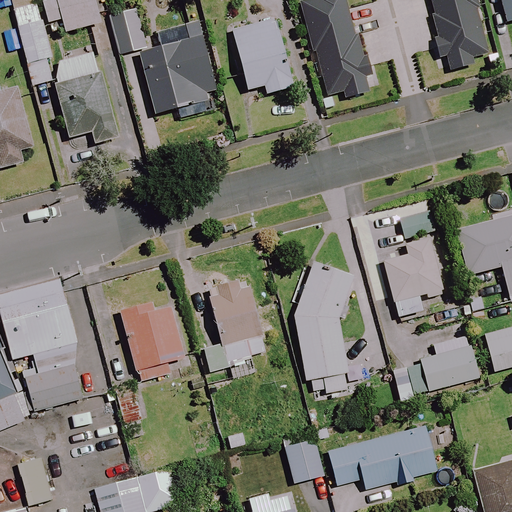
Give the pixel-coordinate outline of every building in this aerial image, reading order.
[(96,26),(89,0),(54,0),(41,3),(50,38),(96,26)] [(343,0),(313,0),(300,4),(313,54),(316,53),(328,99),(343,95),(345,101),(369,94),(365,80),(372,78),(367,58),(363,59),(357,37),(354,38),(343,0)] [(481,13),(477,0),(430,0),(435,17),(431,18),(438,41),(433,43),(440,68),(447,66),(450,77),(473,70),(470,61),(488,56),(477,15),(481,13)] [(511,0),(498,0),(504,25),(511,22),(511,0)] [(49,60),(35,4),(11,10),(25,66),(49,60)] [(146,50),(138,19),(109,26),(117,57),(146,50)] [(291,90),(273,22),(231,33),(246,92),(263,88),(265,97),(291,90)] [(216,101),(197,24),(157,34),(161,50),(138,55),(153,116),(216,101)] [(50,84),(46,67),(27,71),(30,88),(50,84)] [(115,142),(101,78),(75,84),(54,88),(66,141),(90,136),(92,146),(115,142)] [(32,150),(15,90),(0,94),(0,171),(22,165),(19,154),(32,150)] [(427,234),(421,213),(397,221),(403,242),(427,234)] [(511,297),(511,217),(454,233),(466,278),(498,269),(506,299),(511,297)] [(442,296),(427,240),(403,247),(405,256),(381,262),(396,320),(421,313),(418,302),(442,296)] [(347,392),(338,322),(344,323),(349,309),(343,307),(353,279),(310,264),(292,314),(303,383),(310,382),(313,397),(347,392)] [(69,281),(7,294),(20,358),(82,345),(69,281)] [(250,357),(264,354),(246,282),(206,292),(220,345),(202,350),(208,374),(251,363),(250,357)] [(119,312),(134,373),(182,361),(170,309),(155,313),(152,304),(119,312)] [(0,325),(0,418),(34,405),(0,325)] [(511,329),(482,338),(492,374),(511,368),(511,329)] [(431,348),(434,359),(390,370),(399,405),(414,401),(413,397),(478,380),(466,338),(431,348)] [(84,362),(30,374),(38,411),(92,399),(84,362)] [(141,438),(137,420),(122,423),(126,441),(141,438)] [(434,476),(423,431),(326,454),(334,489),(361,482),(363,493),(434,476)] [(321,479),(313,436),(282,442),(291,485),(321,479)] [(55,497),(44,457),(21,463),(32,503),(55,497)] [(511,511),(511,463),(473,473),(482,511),(511,511)] [(170,469),(135,478),(143,511),(153,511),(180,505),(170,469)] [(143,511),(135,478),(91,489),(96,511),(143,511)]
